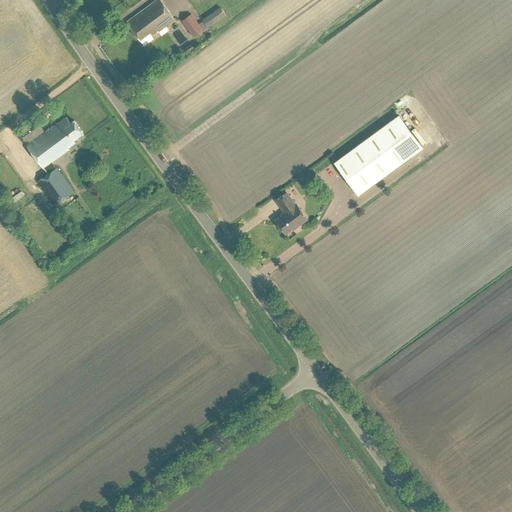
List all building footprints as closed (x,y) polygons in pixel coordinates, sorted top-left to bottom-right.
[(154,0),(127,20),(141,40),(151,32),(153,35),(159,31),(160,32),(177,19),(163,0),(154,0)] [(202,19),(207,27),(225,14),(220,7),(202,19)] [(191,14),(181,21),(193,37),(203,30),(191,14)] [(185,55),(194,49),(190,44),(182,50),(185,55)] [(395,116),(334,162),(358,194),(422,146),(398,114),(395,116)] [(34,118),(16,132),(44,169),(45,169),(49,174),(37,181),(54,206),(74,192),(58,168),(57,168),(53,162),(70,149),(69,148),(76,143),(74,141),(84,134),(74,120),(71,122),(66,117),(42,135),(41,133),(44,131),(34,118)] [(282,215),(276,220),(285,233),(294,226),(294,227),(307,218),(297,205),(296,205),(286,192),(276,200),(285,211),(281,214),(282,215)]
